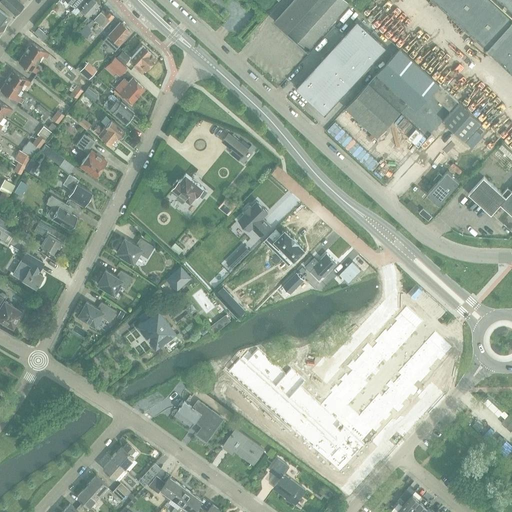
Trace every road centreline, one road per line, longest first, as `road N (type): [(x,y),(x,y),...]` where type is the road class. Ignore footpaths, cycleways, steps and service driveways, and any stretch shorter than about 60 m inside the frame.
road 1 (unclassified): [(511,258),(457,254),(426,240),(167,0)]
road 2 (secondary): [(484,324),(318,178),(204,59)]
road 3 (residential): [(37,360),(165,109),(204,59)]
road 4 (residential): [(257,511),(125,416)]
road 5 (unknown): [(511,122),(404,22)]
road 6 (residential): [(39,511),(125,416)]
